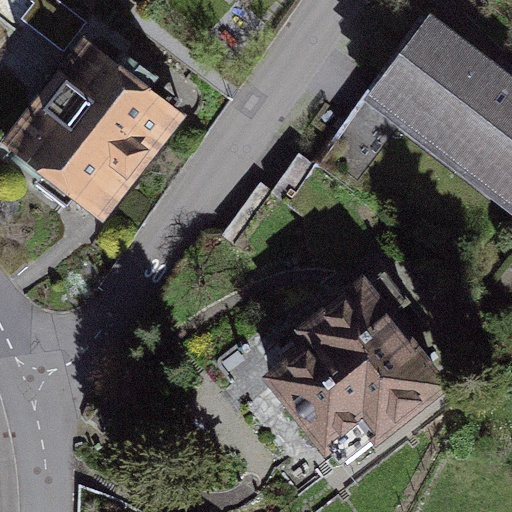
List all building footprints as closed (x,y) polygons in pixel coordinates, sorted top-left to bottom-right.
[(43,0),(34,0),(23,25),(69,47),(82,18),(43,0)] [(223,0),(234,10),(243,0),(223,0)] [(511,85),(421,22),(362,105),(511,211),(511,85)] [(185,125),(77,44),(3,141),(111,223),(185,125)] [(367,287),(247,368),(318,471),(438,390),(367,287)]
